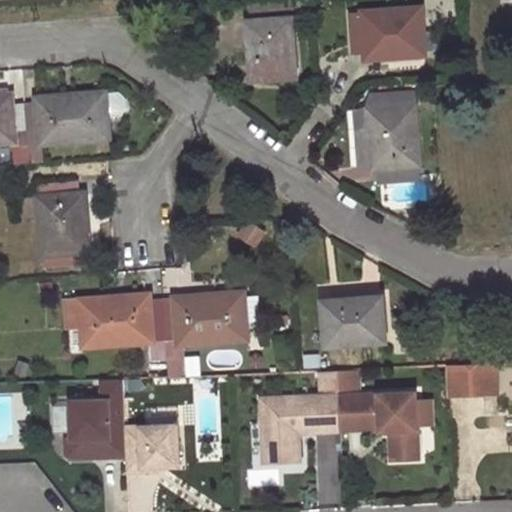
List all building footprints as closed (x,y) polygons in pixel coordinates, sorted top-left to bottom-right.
[(288,0),(250,3),(251,21),(294,18),(312,17),(311,0),(288,0)] [(423,8),(351,13),(354,54),(366,53),(367,58),(426,54),(423,8)] [(294,18),(251,21),(256,79),(297,76),(294,18)] [(12,96),(0,97),(0,142),(14,141),(15,165),(45,162),(43,144),(108,138),(107,119),(122,118),(126,112),(125,97),(120,92),(38,99),(38,103),(13,105),(12,96)] [(415,92),(375,96),(376,109),(371,110),(376,168),(381,167),(382,181),(421,177),(415,92)] [(78,180),(38,183),(45,268),(85,264),(84,251),(89,251),(85,193),(79,193),(78,180)] [(383,298),(327,302),(330,344),(386,339),(383,298)] [(497,363),(446,365),(447,394),(498,391),(497,363)] [(416,392),(339,396),(340,430),(381,428),(381,430),(391,430),(392,459),(419,458),(416,392)] [(340,430),(339,396),(262,399),(264,466),(300,464),(298,434),(340,433),(340,430)] [(125,429),(125,420),(110,420),(109,402),(72,403),(73,441),(67,441),(67,457),(71,461),(126,459),(125,429)] [(178,427),(125,429),(126,459),(127,473),(158,471),(158,468),(179,467),(178,427)]
